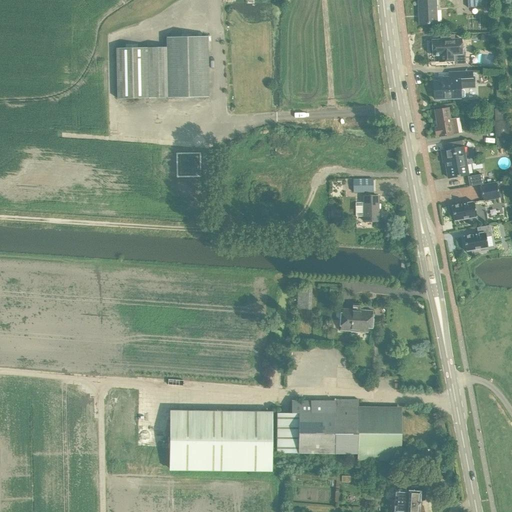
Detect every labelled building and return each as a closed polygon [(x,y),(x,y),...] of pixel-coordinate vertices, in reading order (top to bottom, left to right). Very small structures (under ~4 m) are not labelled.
[(418,0),(419,25),(436,24),(434,0),(418,0)] [(466,0),(467,8),(480,7),(479,0),(466,0)] [(432,42),(429,42),(429,54),(432,54),(432,56),(435,55),(435,56),(438,56),(438,55),(439,55),(439,62),(446,62),(448,61),(453,61),(453,60),(453,55),(461,54),(461,53),(464,52),(463,47),(461,46),(461,39),(457,39),(454,40),(451,40),(450,36),(440,36),(440,40),(432,41),(432,42)] [(117,99),(168,98),(208,97),(207,37),(167,37),(167,47),(116,48),(117,99)] [(438,82),(434,82),(434,99),(460,98),(463,98),(464,96),(464,91),(463,90),(459,90),(459,88),(459,78),(448,78),(438,79),(438,82)] [(438,135),(438,136),(457,133),(457,132),(455,118),(450,119),(448,108),(434,110),(437,127),(434,127),(435,135),(438,135)] [(494,109),(495,121),(494,121),(495,129),(508,129),(507,120),(505,120),(504,108),(494,109)] [(495,129),(495,138),(496,146),(511,146),(511,137),(508,137),(508,129),(495,129)] [(445,159),(448,178),(468,175),(462,141),(446,143),(447,150),(441,151),(443,159),(445,159)] [(200,153),(175,153),(176,177),(201,177),(200,153)] [(469,186),(483,184),(482,174),(467,177),(469,186)] [(373,180),(353,180),(353,192),(373,192),(373,180)] [(496,183),(481,186),(483,200),(484,201),(499,198),(496,183)] [(363,197),(363,209),(363,222),(379,221),(378,196),(363,197)] [(451,206),(454,221),(468,218),(469,220),(476,219),(473,202),(466,203),(460,204),(451,206)] [(462,237),(465,251),(480,249),(480,251),(488,249),(485,237),(491,236),(489,226),(476,228),(478,233),(472,235),(462,237)] [(297,285),(296,309),(311,309),(312,284),(297,285)] [(367,332),(368,329),(371,329),(371,322),(372,312),(360,311),(360,310),(352,309),(352,310),(341,309),(340,330),(350,331),(350,335),(358,335),(358,331),(367,332)] [(399,408),(358,408),(358,400),(334,399),(334,401),(291,401),(291,413),(278,413),(277,453),(357,454),(357,459),(398,460),(399,408)] [(169,411),(169,471),(271,472),(272,412),(169,411)] [(418,511),(420,491),(395,490),(393,511),(418,511)]
